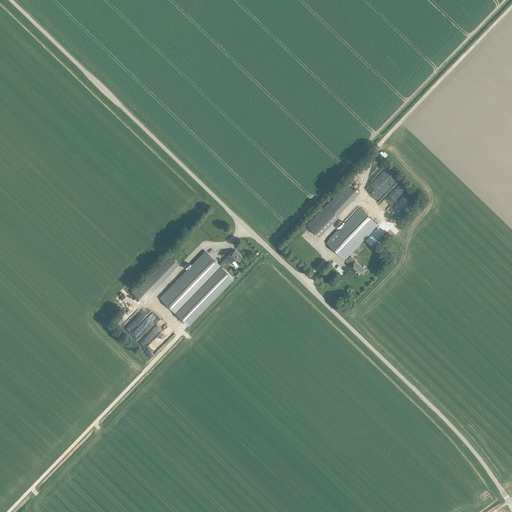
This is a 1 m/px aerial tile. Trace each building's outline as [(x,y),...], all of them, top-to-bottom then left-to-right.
[(378,176),(384,181),(391,172),(385,167),(378,176)] [(393,185),(388,181),(379,191),(384,196),(393,185)] [(339,216),(338,215),(358,194),(348,184),(307,226),(319,237),(339,216)] [(402,206),(411,196),(407,192),(398,202),(402,206)] [(345,260),(346,259),(352,252),(378,225),(360,208),(327,242),(345,260)] [(222,268),(223,267),(225,269),(234,260),(236,262),(236,263),(242,257),(235,250),(232,253),(231,252),(219,265),(222,268)] [(222,268),(219,265),(205,251),(160,298),(178,315),(188,325),(233,279),(222,268)] [(167,254),(131,291),(142,302),(178,265),(167,254)] [(346,259),(345,260),(351,266),(349,268),(357,276),(361,272),(360,271),(363,268),(355,262),(356,261),(351,256),(347,260),(346,259)] [(120,317),(125,321),(132,314),(127,310),(120,317)] [(115,321),(120,327),(124,323),(119,317),(115,321)] [(122,330),(129,333),(133,324),(125,321),(122,330)] [(130,335),(135,339),(141,333),(141,332),(145,328),(141,324),(130,335)] [(142,353),(149,360),(170,336),(164,330),(142,353)] [(147,332),(137,341),(142,346),(152,336),(147,332)]
